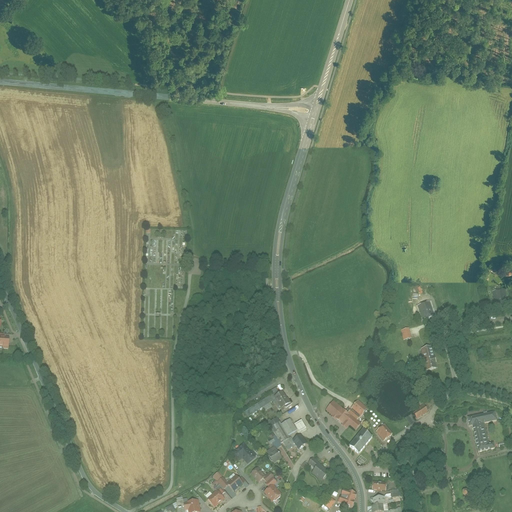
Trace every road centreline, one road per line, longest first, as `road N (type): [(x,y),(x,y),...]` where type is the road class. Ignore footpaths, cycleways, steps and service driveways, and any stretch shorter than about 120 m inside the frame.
road 1 (tertiary): [(311,112),(281,226),(278,313),(306,404),(356,476)]
road 2 (tertiary): [(311,112),(0,82)]
road 3 (residential): [(356,476),(448,395),(454,375),(446,337),(511,324)]
road 4 (residential): [(10,305),(78,469),(94,493),(125,511)]
